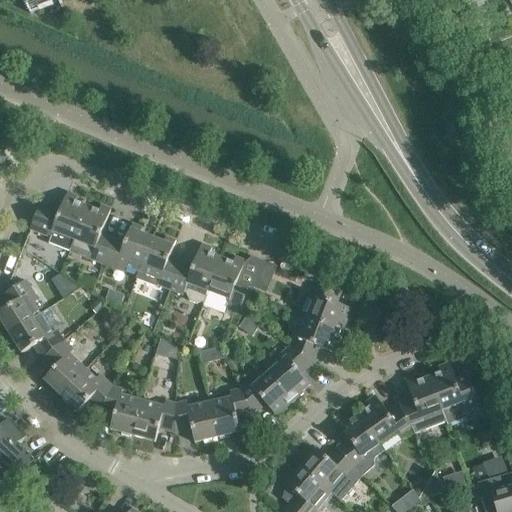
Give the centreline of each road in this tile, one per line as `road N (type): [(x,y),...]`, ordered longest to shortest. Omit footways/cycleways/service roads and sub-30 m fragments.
road 1 (residential): [(0,254),(34,176),(50,163),(285,254)]
road 2 (unclassified): [(121,471),(192,471),(271,450),(354,373)]
road 3 (secondary): [(293,0),(398,170),(431,203)]
road 4 (secondary): [(431,203),(327,0)]
road 5 (unclassified): [(354,373),(433,343),(436,310),(420,296),(382,305)]
road 6 (unclassified): [(0,368),(68,439),(121,471)]
